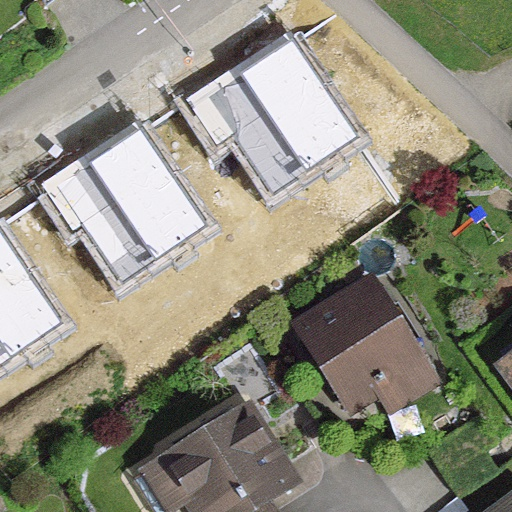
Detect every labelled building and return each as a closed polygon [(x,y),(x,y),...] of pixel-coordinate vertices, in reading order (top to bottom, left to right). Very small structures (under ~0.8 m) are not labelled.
[(360,134),(294,33),(188,102),(217,147),(236,135),(272,191),(360,134)] [(208,226),(142,128),(46,191),(75,234),(85,227),(121,283),(208,226)] [(0,363),(63,322),(0,225),(0,363)] [(369,286),(296,332),(344,409),(417,363),(369,286)] [(511,360),(501,369),(511,383),(511,360)] [(195,511),(266,511),(261,503),(286,487),(240,413),(164,461),(195,511)] [(475,420),(425,451),(441,477),(491,445),(475,420)] [(511,511),(511,492),(485,511),(511,511)]
